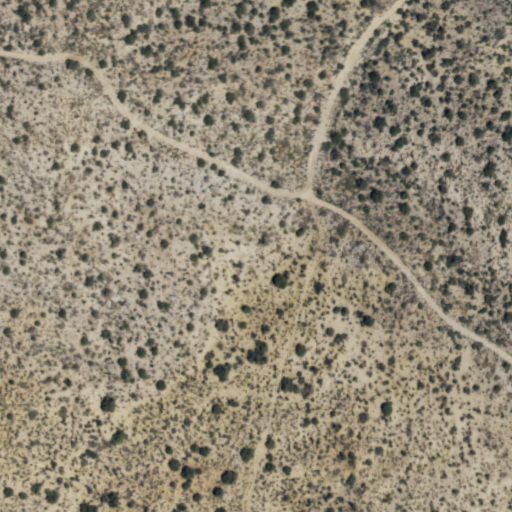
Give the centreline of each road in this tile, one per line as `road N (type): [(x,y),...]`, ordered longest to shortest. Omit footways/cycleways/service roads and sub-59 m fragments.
road 1 (residential): [(0,53),(87,60),(118,104),(157,134),(349,218),(442,312),(511,362)]
road 2 (residential): [(407,0),(348,71),(311,198)]
